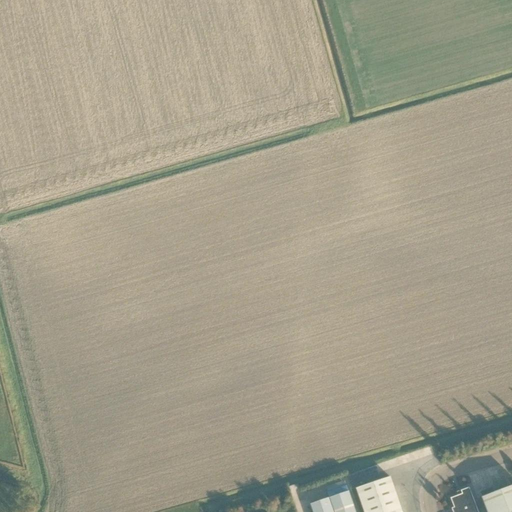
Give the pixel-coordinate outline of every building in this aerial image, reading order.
[(426,463),(438,460),(435,445),(423,447),(426,463)] [(502,489),(511,485),(511,477),(506,462),(494,467),(502,489)] [(401,511),(390,477),(355,489),(363,511),(401,511)] [(327,492),(329,498),(310,505),(312,511),(355,511),(348,491),(346,486),(327,492)] [(511,511),(511,486),(481,498),(486,511),(511,511)] [(477,511),(468,488),(460,491),(462,494),(450,498),(453,508),(451,509),(452,511),(477,511)]
